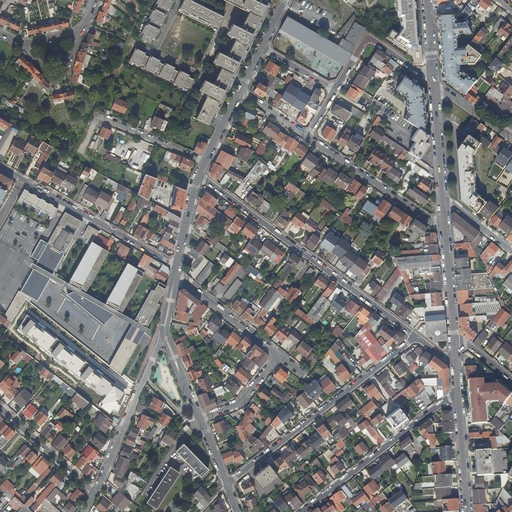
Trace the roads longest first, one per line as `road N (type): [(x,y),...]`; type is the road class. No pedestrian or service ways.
road 1 (residential): [(199,175),(416,337)]
road 2 (residential): [(416,337),(227,482)]
road 3 (residential): [(0,166),(176,263)]
road 4 (residential): [(303,511),(457,392)]
road 5 (residential): [(93,492),(161,337)]
road 6 (residential): [(443,222),(306,136)]
road 7 (residential): [(432,81),(366,39),(334,89)]
road 8 (residential): [(279,355),(173,279)]
road 9 (residential): [(93,492),(0,408)]
road 10 (residential): [(432,81),(442,203)]
road 11 (residential): [(457,392),(466,511)]
